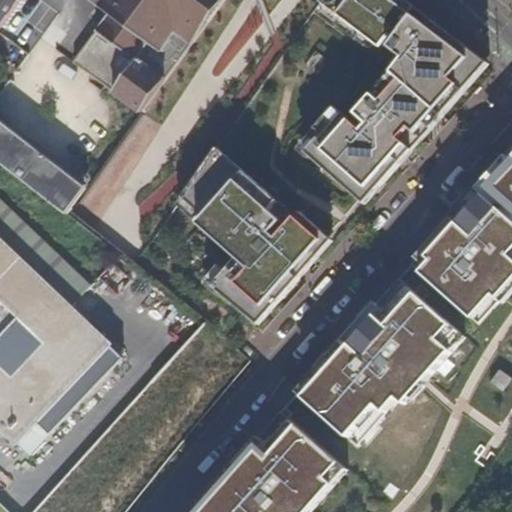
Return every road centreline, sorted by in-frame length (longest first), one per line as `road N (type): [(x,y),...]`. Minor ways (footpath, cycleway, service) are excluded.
road 1 (residential): [(511,101),(159,511)]
road 2 (unknown): [(288,362),(170,270)]
